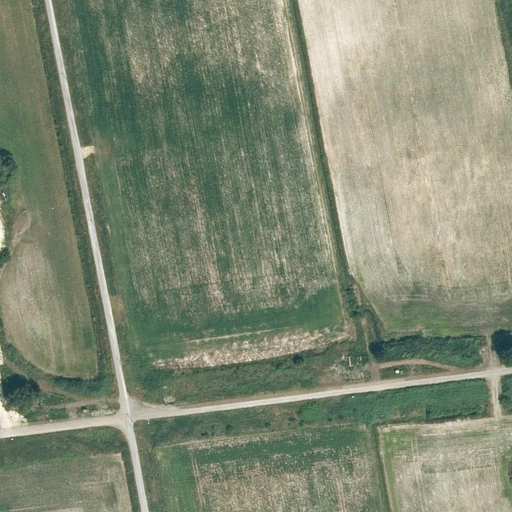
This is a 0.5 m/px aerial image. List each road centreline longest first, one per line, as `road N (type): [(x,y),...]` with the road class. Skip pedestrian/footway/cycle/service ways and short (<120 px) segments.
road 1 (track): [(46,0),(145,511)]
road 2 (track): [(0,435),(511,367)]
